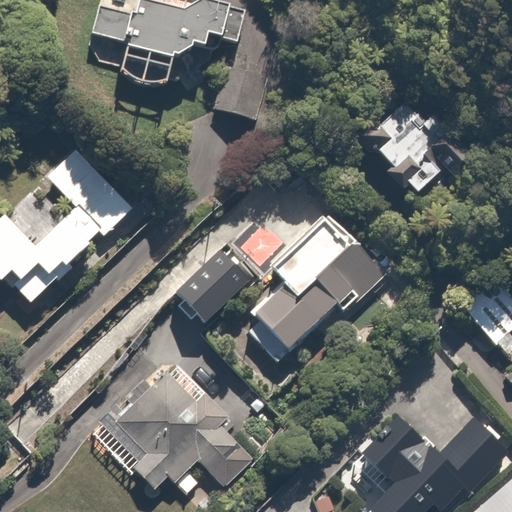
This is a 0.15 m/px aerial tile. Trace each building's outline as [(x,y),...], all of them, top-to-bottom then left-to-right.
[(202,66),(205,51),(221,55),(224,41),(246,46),(252,12),(214,4),(215,0),(144,0),(142,12),(104,4),(96,45),(137,53),(131,84),(184,95),(191,64),(202,66)] [(264,78),(227,67),(214,111),(251,122),(264,78)] [(399,143),(384,158),(424,199),(446,177),(424,156),(435,144),(410,119),(404,125),(393,114),(381,126),(399,143)] [(99,182),(78,155),(49,178),(75,212),(37,242),(18,218),(0,231),(0,281),(26,315),(104,254),(96,244),(104,238),(108,243),(141,217),(120,191),(106,202),(93,186),(99,182)] [(333,211),(272,266),(294,290),(250,329),(286,369),(390,275),(333,211)] [(255,288),(226,256),(183,295),(189,302),(181,309),(196,326),(207,316),(214,324),(255,288)] [(172,481),(186,496),(202,481),(192,472),(204,460),(227,484),(250,461),(221,432),(235,418),(181,363),(120,423),(111,414),(90,435),(130,476),(138,469),(161,492),(172,481)] [(394,416),(360,456),(404,493),(387,511),(443,511),(445,510),(447,511),(457,511),(508,452),(462,413),(432,448),(394,416)] [(511,511),(511,483),(478,511),(511,511)]
